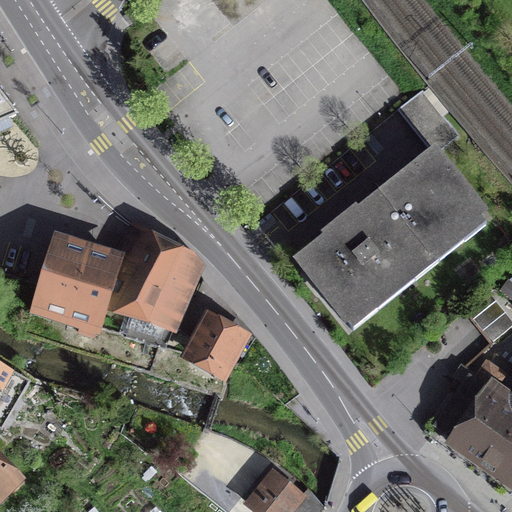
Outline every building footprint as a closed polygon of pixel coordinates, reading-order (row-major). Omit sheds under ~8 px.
[(0,122),(17,117),(0,95),(0,122)] [(400,116),(431,154),(454,136),(422,98),(400,116)] [(493,229),(431,154),(385,191),(447,266),(493,229)] [(355,341),(401,304),(447,266),(385,191),(339,229),(293,266),(355,341)] [(120,263),(56,243),(36,309),(83,324),(80,334),(93,339),(103,307),(127,315),(167,325),(192,263),(185,256),(137,232),(120,263)] [(511,321),(495,302),(473,320),(492,343),(511,325),(511,321)] [(240,337),(210,322),(192,358),(221,373),(229,357),(236,360),(238,355),(232,352),(240,337)] [(30,381),(0,363),(0,428),(2,430),(17,403),(0,393),(0,390),(7,379),(25,389),(30,381)] [(511,392),(508,398),(481,377),(433,438),(476,471),(511,498),(511,392)] [(0,493),(5,498),(20,483),(0,462),(0,493)] [(294,511),(307,498),(272,469),(243,503),(253,511),(294,511)]
